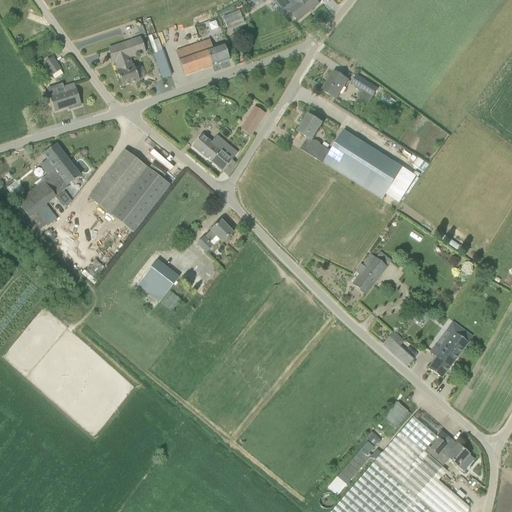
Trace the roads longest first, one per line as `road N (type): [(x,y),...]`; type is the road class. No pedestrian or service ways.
road 1 (unclassified): [(493,450),(334,309),(223,193)]
road 2 (track): [(136,121),(80,195),(55,253),(95,300),(65,341)]
road 3 (unclassified): [(121,112),(319,39)]
road 4 (unclassified): [(223,193),(319,39)]
road 5 (unclassified): [(121,112),(36,0)]
road 6 (unclassified): [(223,193),(121,112)]
road 7 (unclassified): [(0,150),(121,112)]
